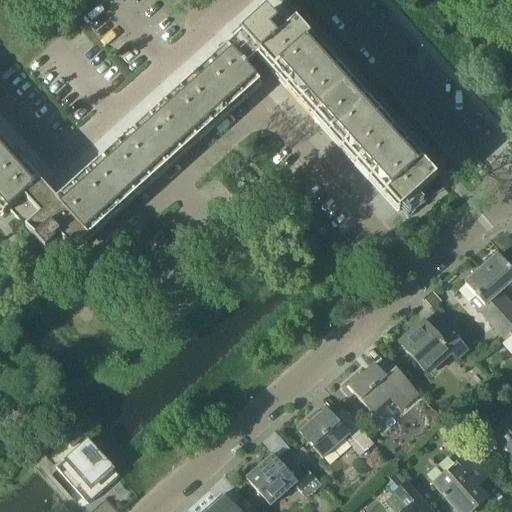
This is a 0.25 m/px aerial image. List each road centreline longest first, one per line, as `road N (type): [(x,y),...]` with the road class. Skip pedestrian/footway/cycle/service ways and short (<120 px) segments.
road 1 (residential): [(154,511),(511,200)]
road 2 (residential): [(199,22),(52,159),(0,99)]
road 3 (residential): [(511,192),(337,0)]
